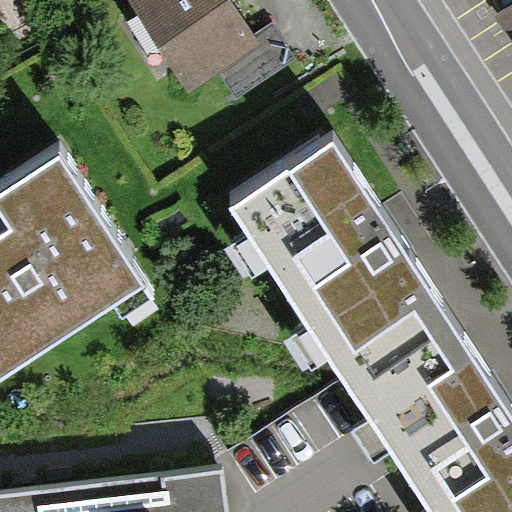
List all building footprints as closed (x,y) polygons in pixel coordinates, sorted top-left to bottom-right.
[(219,71),(261,44),(255,35),(230,0),(131,0),(192,89),(219,71)] [(511,0),(494,0),(511,27),(511,0)] [(261,44),(219,71),(237,98),(297,58),(273,23),(255,35),(261,44)] [(432,511),(511,511),(511,410),(328,126),(225,192),(344,375),(372,418),(400,462),(432,511)] [(0,353),(147,259),(64,131),(0,171),(0,172),(18,201),(2,211),(0,207),(0,353)] [(227,511),(223,467),(0,490),(0,511),(227,511)]
